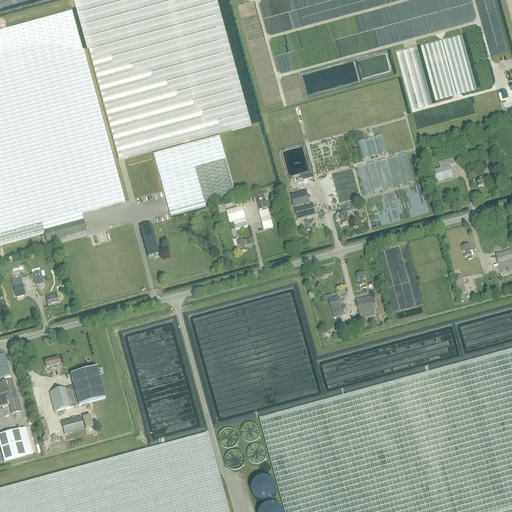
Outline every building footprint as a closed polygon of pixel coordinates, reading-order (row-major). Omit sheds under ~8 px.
[(251,124),(217,0),(74,0),(118,159),(251,124)] [(71,8),(0,27),(0,245),(44,234),(47,243),(86,232),(81,213),(124,201),(124,200),(114,165),(71,8)] [(477,87),(462,33),(421,44),(436,98),(477,87)] [(417,45),(396,51),(412,109),(432,103),(417,45)] [(154,155),(171,218),(206,209),(205,203),(235,195),(219,137),(154,155)] [(377,156),(373,137),(358,140),(362,159),(377,156)] [(431,171),(434,183),(453,178),(448,160),(438,162),(440,169),(431,171)] [(488,182),(491,181),(490,177),(487,178),(476,180),(478,187),(489,184),(488,182)] [(257,194),(254,195),(258,208),(261,207),(260,203),(262,203),(263,207),(267,206),(262,191),(259,192),(261,199),(259,199),(257,194)] [(301,193),(291,196),(293,207),(294,208),(307,205),(310,204),(307,192),(301,193)] [(298,220),(316,215),(313,204),(294,209),(298,220)] [(236,230),(247,227),(242,207),(226,211),(229,223),(233,222),(236,230)] [(273,227),(270,216),(268,209),(258,211),(264,230),(273,227)] [(342,225),(349,223),(346,212),(345,209),(342,210),(342,213),(340,214),(342,225)] [(151,225),(140,228),(148,258),(159,255),(151,225)] [(244,241),(237,242),(240,253),(247,251),(246,246),(245,245),(253,243),(251,239),(247,240),(246,240),(244,241)] [(468,260),(472,259),(471,256),(468,245),(461,247),(465,258),(467,257),(468,260)] [(511,256),(511,262),(498,266),(500,272),(511,268),(511,246),(509,247),(510,251),(511,256)] [(495,255),(498,266),(511,262),(511,256),(510,251),(495,255)] [(35,286),(44,284),(40,272),(32,274),(35,286)] [(356,275),(359,286),(362,286),(363,289),(366,288),(366,285),(363,273),(356,275)] [(461,275),(453,277),(458,296),(466,293),(461,275)] [(25,296),(22,284),(21,277),(11,280),(16,298),(25,296)] [(56,294),(45,297),(48,306),(59,303),(56,294)] [(360,320),(376,316),(371,296),(355,301),(360,320)] [(338,297),(328,299),(333,318),(343,315),(338,297)] [(228,511),(207,434),(0,490),(0,511),(511,511),(511,350),(259,420),(284,511),(228,511)] [(50,369),(60,366),(58,358),(53,360),(44,362),(46,368),(50,367),(50,369)] [(73,387),(49,393),(54,412),(105,399),(97,368),(70,375),(73,387)] [(13,385),(12,385),(11,381),(0,383),(0,407),(9,405),(11,415),(21,413),(13,385)] [(61,423),(64,435),(84,429),(81,417),(61,423)] [(260,433),(260,432),(260,431),(260,430),(260,429),(260,428),(259,428),(259,427),(258,426),(257,425),(257,424),(256,424),(255,423),(254,423),(253,423),(252,422),(251,422),(250,422),(249,422),(248,422),(247,423),(246,423),(245,423),(245,424),(244,424),(243,425),(242,426),(242,427),(241,428),(241,429),(240,430),(240,431),(240,432),(240,433),(240,434),(241,435),(241,436),(241,437),(242,438),(242,439),(243,440),(244,440),(245,441),(246,442),(247,442),(248,442),(249,442),(250,443),(251,442),(252,442),(253,442),(254,442),(255,441),(256,441),(257,440),(258,439),(259,438),(259,437),(260,436),(260,435),(260,434),(260,433)] [(25,428),(0,435),(0,447),(4,462),(32,454),(25,428)] [(238,440),(238,439),(238,438),(238,437),(238,436),(237,435),(237,434),(236,433),(236,432),(235,431),(234,431),(234,430),(233,430),(232,429),(231,429),(230,429),(229,429),(228,429),(227,429),(226,429),(225,429),(224,429),(223,430),(222,430),(222,431),(221,432),(220,432),(220,433),(219,434),(219,435),(218,436),(218,437),(218,438),(218,439),(218,440),(218,441),(218,442),(219,443),(219,444),(220,444),(220,445),(221,446),(222,447),(223,448),(224,448),(225,448),(226,449),(227,449),(228,449),(229,449),(230,449),(231,448),(232,448),(233,448),(234,447),(235,446),(236,445),(236,444),(237,444),(237,443),(238,442),(238,441),(238,440)] [(266,455),(266,454),(266,453),(266,452),(266,451),(266,450),(265,449),(264,448),(263,447),(263,446),(262,446),(261,445),(260,445),(259,444),(258,444),(257,444),(256,444),(255,444),(254,444),(253,444),(252,445),(251,445),(251,446),(250,446),(249,447),(248,448),(248,449),(247,449),(247,450),(246,451),(246,452),(246,453),(246,454),(246,455),(246,456),(246,457),(247,458),(247,459),(248,460),(248,461),(249,461),(250,462),(251,463),(252,464),(253,464),(254,464),(255,464),(256,464),(257,464),(258,464),(259,464),(260,464),(261,463),(262,463),(263,462),(263,461),(264,461),(265,460),(265,459),(266,458),(266,457),(266,456),(266,455)] [(244,461),(244,460),(244,459),(244,458),(244,457),(244,456),(243,455),(243,454),(242,454),(241,453),(241,452),(240,452),(239,451),(238,451),(237,450),(236,450),(235,450),(234,450),(233,450),(232,450),(231,450),(230,451),(229,451),(228,452),(227,453),(226,454),(225,455),(225,456),(224,457),(224,458),(224,459),(224,460),(224,461),(224,462),(224,463),(225,464),(225,465),(226,466),(226,467),(227,467),(228,468),(228,469),(229,469),(230,470),(231,470),(232,470),(233,470),(234,470),(235,470),(236,470),(237,470),(238,470),(239,469),(240,469),(241,468),(241,467),(242,467),(243,466),(243,465),(244,464),(244,463),(244,462),(244,461)] [(266,464),(264,465),(263,465),(261,466),(261,468),(260,469),(260,471),(261,473),(262,474),(264,475),(266,475),(267,475),(269,473),(270,472),(271,470),(270,468),(270,466),(268,465),(266,464)] [(276,492),(276,491),(276,490),(276,489),(276,487),(275,486),(275,485),(274,484),(274,483),(273,482),(272,481),(271,481),(270,480),(269,480),(268,479),(266,479),(265,479),(264,479),(263,479),(262,479),(260,479),(259,480),(258,480),(257,481),(256,481),(255,482),(254,483),(254,484),(253,485),(253,486),(252,487),(252,489),(252,490),(252,491),(252,492),(252,493),(252,495),(253,496),(253,497),(254,498),(254,499),(255,500),(256,501),(257,501),(258,502),(259,502),(260,503),(262,503),(263,503),(264,503),(265,503),(266,503),(268,503),(269,502),(270,502),(271,501),(272,501),(273,500),(274,499),(274,498),(275,497),(275,496),(276,495),(276,493),(276,492)]
